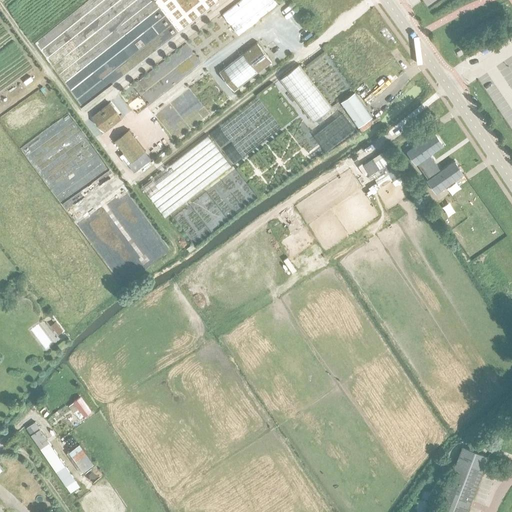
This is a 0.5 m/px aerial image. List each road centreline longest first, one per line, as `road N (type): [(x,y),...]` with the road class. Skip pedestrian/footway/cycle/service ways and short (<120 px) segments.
road 1 (unclassified): [(511,182),(385,0)]
road 2 (track): [(130,181),(0,6)]
